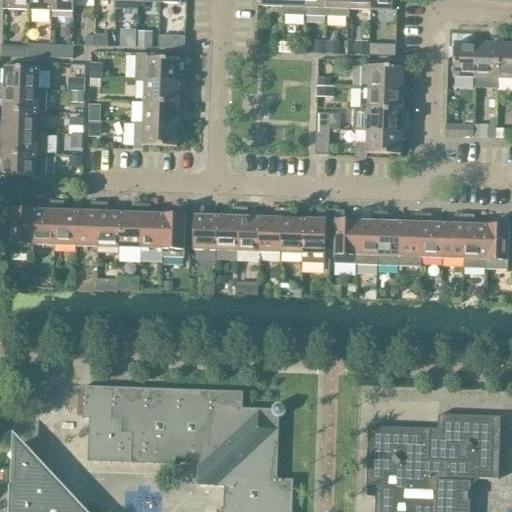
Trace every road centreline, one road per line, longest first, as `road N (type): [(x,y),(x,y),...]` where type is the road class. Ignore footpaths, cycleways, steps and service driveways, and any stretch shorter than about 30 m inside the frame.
road 1 (residential): [(429,173),(433,11),(511,13)]
road 2 (residential): [(219,184),(410,191),(429,173)]
road 3 (residential): [(219,184),(223,0)]
road 4 (residential): [(95,181),(219,184)]
